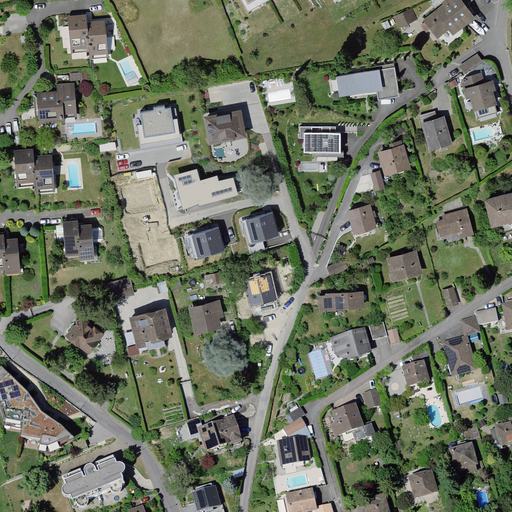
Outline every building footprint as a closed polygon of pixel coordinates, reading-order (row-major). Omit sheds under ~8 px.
[(261,0),(231,0),(240,13),(261,0)] [(421,21),(434,37),(445,29),(450,36),(474,18),(460,0),(437,0),(436,1),(440,6),(421,21)] [(391,18),(396,29),(415,21),(410,10),(391,18)] [(62,14),(66,54),(84,52),(82,21),(81,13),(62,14)] [(99,20),(82,21),(85,60),(103,59),(99,20)] [(457,67),(460,73),(479,61),(475,56),(457,67)] [(392,68),(332,78),(335,98),(360,94),(360,99),(373,97),(373,100),(397,96),(392,68)] [(465,101),(469,115),(492,108),(487,91),(490,90),(488,82),(481,83),(478,75),(456,81),(458,89),(462,102),(465,101)] [(31,93),(34,124),(75,121),(72,80),(53,82),(53,91),(31,93)] [(452,81),(445,85),(448,90),(454,87),(452,81)] [(176,106),(139,112),(144,151),(180,146),(176,106)] [(238,112),(200,117),(204,144),(242,139),(238,112)] [(423,150),(446,144),(439,117),(417,123),(423,150)] [(393,143),(405,132),(399,125),(387,137),(393,143)] [(299,134),(299,153),(310,153),(310,158),(343,158),(343,151),(338,151),(338,134),(299,134)] [(375,153),(382,176),(407,169),(399,145),(375,153)] [(8,149),(13,191),(31,189),(28,156),(27,147),(8,149)] [(45,155),(28,156),(32,195),(50,193),(45,155)] [(195,167),(173,171),(181,205),(236,193),(232,175),(216,178),(215,174),(198,178),(195,167)] [(378,173),(367,176),(371,194),(382,191),(378,173)] [(511,192),(479,200),(485,228),(511,222),(511,192)] [(342,212),(348,235),(373,228),(366,205),(342,212)] [(464,210),(441,215),(442,219),(431,221),(435,239),(457,234),(459,239),(470,237),(464,210)] [(57,225),(59,260),(74,258),(72,227),(71,223),(57,225)] [(258,227),(260,240),(274,237),(272,224),(258,227)] [(194,255),(223,248),(217,225),(188,232),(194,255)] [(85,226),(72,227),(74,258),(74,262),(88,261),(85,226)] [(13,240),(0,240),(0,254),(1,277),(16,276),(13,240)] [(384,259),(389,282),(420,275),(415,251),(384,259)] [(343,261),(324,269),(328,278),(347,270),(343,261)] [(204,275),(207,285),(220,282),(218,272),(204,275)] [(266,274),(238,281),(245,308),(273,302),(266,274)] [(104,283),(109,302),(133,296),(128,277),(104,283)] [(457,306),(451,288),(440,291),(445,310),(457,306)] [(89,289),(68,295),(70,303),(91,298),(89,289)] [(314,294),(315,311),(360,308),(359,291),(314,294)] [(215,301),(182,309),(190,338),(218,331),(214,318),(219,317),(215,301)] [(511,303),(498,306),(503,334),(511,332),(511,303)] [(160,309),(124,318),(131,345),(140,343),(142,351),(161,347),(159,339),(167,337),(160,309)] [(474,315),(476,328),(495,325),(493,312),(474,315)] [(76,317),(62,337),(84,353),(98,333),(76,317)] [(477,338),(472,317),(458,321),(463,340),(440,345),(448,380),(474,373),(466,340),(477,338)] [(367,329),(371,343),(386,339),(385,333),(382,325),(367,329)] [(328,340),(330,353),(343,364),(367,357),(361,331),(328,340)] [(387,333),(390,348),(400,345),(396,331),(387,333)] [(421,363),(399,369),(404,390),(427,384),(421,363)] [(46,452),(78,443),(41,413),(27,394),(0,377),(0,420),(10,423),(8,437),(27,441),(25,448),(46,452)] [(105,397),(102,400),(110,406),(113,402),(118,395),(111,389),(105,397)] [(373,392),(360,395),(364,415),(377,413),(373,392)] [(361,429),(352,405),(328,414),(332,424),(325,426),(330,440),(349,434),(353,446),(375,438),(371,426),(361,429)] [(298,409),(285,418),(290,425),(303,417),(298,409)] [(193,428),(199,455),(236,446),(230,419),(193,428)] [(299,419),(281,432),(286,438),(304,426),(299,419)] [(511,423),(492,427),(496,449),(511,445),(511,423)] [(304,439),(271,445),(275,468),(308,463),(304,439)] [(444,450),(449,474),(473,469),(468,445),(444,450)] [(433,457),(425,459),(427,467),(435,465),(433,457)] [(75,475),(56,484),(58,489),(54,492),(53,497),(56,500),(61,503),(64,501),(67,508),(115,487),(113,480),(117,472),(112,469),(107,469),(106,462),(87,470),(81,469),(76,471),(75,475)] [(188,476),(179,472),(176,479),(184,483),(188,476)] [(427,474),(405,480),(412,502),(433,496),(427,474)] [(188,493),(191,511),(204,511),(217,509),(212,487),(188,493)] [(309,491),(281,497),(283,511),(309,511),(314,511),(309,491)] [(362,504),(364,511),(387,511),(384,498),(362,504)] [(332,511),(330,503),(314,507),(315,511),(332,511)]
